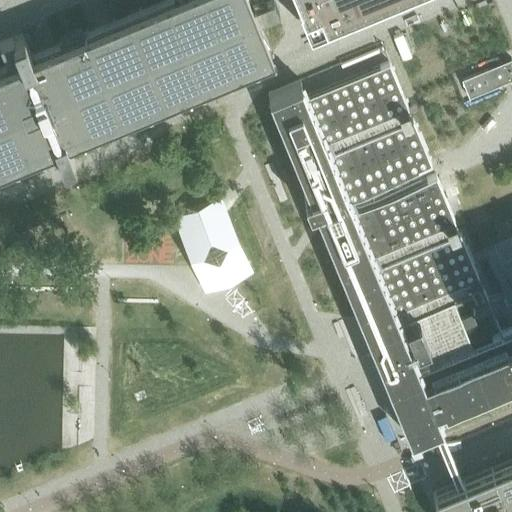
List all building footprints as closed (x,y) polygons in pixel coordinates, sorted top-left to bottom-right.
[(0,39),(0,43),(7,61),(0,63),(0,164),(43,147),(52,168),(65,163),(64,160),(74,156),(66,136),(270,52),(271,53),(272,52),(273,51),(272,48),(271,48),(258,17),(279,8),(275,0),(253,0),(251,1),(250,0),(156,0),(31,52),(23,33),(13,37),(12,34),(0,39)] [(297,0),(299,5),(298,5),(309,32),(386,0),(297,0)] [(445,407),(458,402),(511,379),(511,325),(501,330),(501,331),(491,335),(492,335),(472,344),(465,327),(476,322),(472,312),(461,317),(454,300),(474,291),(474,292),(483,288),(483,287),(482,287),(477,275),(478,275),(459,230),(454,218),(436,173),(373,199),(357,205),(352,194),(431,161),(412,116),(407,105),(407,104),(389,59),(384,48),(383,45),(341,63),(298,80),(268,93),(273,104),(309,192),(304,195),(308,207),(309,206),(314,204),(317,212),(319,217),(320,220),(375,353),(410,436),(416,433),(433,426),(436,425),(439,424),(442,423),(442,422),(435,406),(443,403),(444,403),(445,407)] [(511,59),(511,58),(462,78),(469,96),(511,78),(511,59)] [(217,197),(177,214),(208,288),(248,271),(217,197)] [(440,424),(433,426),(437,437),(448,462),(455,481),(456,482),(432,491),(440,511),(507,511),(511,510),(511,458),(462,479),(462,478),(454,459),(444,435),(440,424)]
